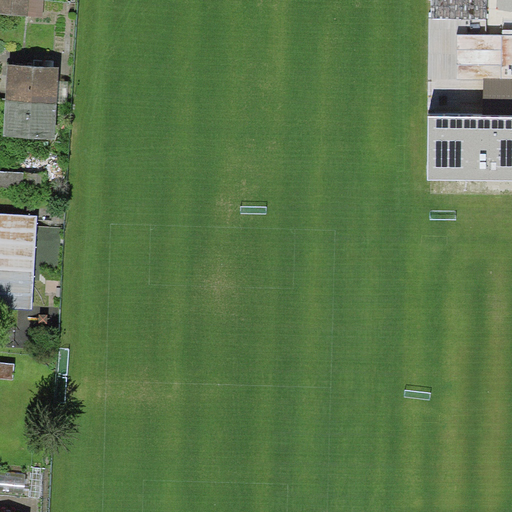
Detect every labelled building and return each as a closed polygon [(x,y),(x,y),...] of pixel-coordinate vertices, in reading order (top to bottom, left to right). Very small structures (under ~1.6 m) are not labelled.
[(29,0),(0,0),(0,12),(29,14),(29,0)] [(431,0),(431,18),(486,19),(486,0),(431,0)] [(511,78),(511,35),(458,35),(458,79),(511,78)] [(60,65),(9,62),(5,134),(55,137),(60,65)] [(428,180),(511,180),(511,117),(429,117),(428,180)] [(38,216),(0,213),(0,306),(31,308),(38,216)] [(14,361),(0,360),(0,377),(13,378),(14,361)]
